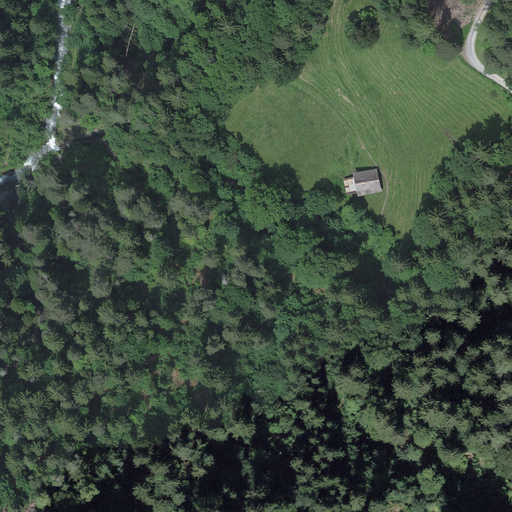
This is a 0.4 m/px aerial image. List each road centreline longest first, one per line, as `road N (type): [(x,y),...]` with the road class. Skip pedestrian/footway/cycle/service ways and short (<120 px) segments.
road 1 (track): [(334,0),(333,63),(383,174)]
road 2 (track): [(383,174),(305,80)]
